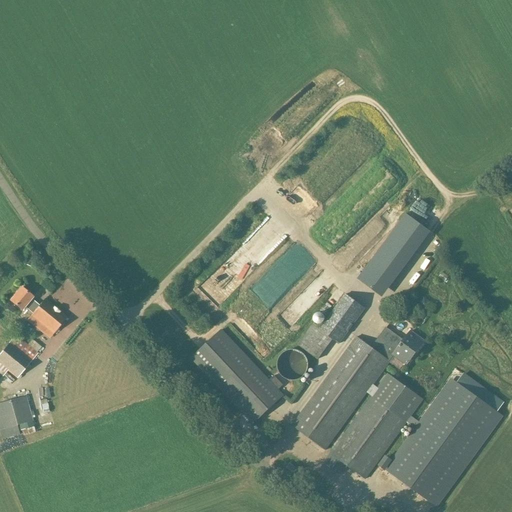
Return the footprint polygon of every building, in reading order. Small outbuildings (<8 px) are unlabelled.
[(358,274),(382,292),(429,227),(405,210),(358,274)] [(21,288),(10,301),(22,311),(25,307),(32,314),(39,306),(32,299),(33,298),(22,288),(21,288)] [(320,328),(319,330),(333,340),(339,345),(366,309),(345,294),(320,328)] [(32,314),(31,316),(53,335),(67,317),(44,299),(39,306),(32,314)] [(314,324),(298,345),(318,360),(333,340),(319,330),(320,328),(314,324)] [(386,328),(371,348),(387,359),(390,361),(394,355),(407,365),(424,342),(411,332),(404,341),(386,328)] [(221,331),(191,359),(219,388),(253,424),(283,396),(249,360),(221,331)] [(16,335),(0,354),(0,373),(3,376),(8,371),(17,378),(38,353),(16,335)] [(357,337),(292,426),(326,451),(331,444),(352,415),(361,403),(368,393),(372,396),(372,395),(375,392),(371,389),(386,368),(391,362),(390,361),(387,359),(371,348),(357,337)] [(284,362),(284,369),(287,368),(288,380),(306,378),(304,351),(283,353),(283,359),(279,359),(279,362),(284,362)] [(324,462),(342,475),(348,467),(364,478),(366,480),(384,455),(408,422),(417,429),(421,423),(412,417),(424,400),(423,400),(388,374),(386,376),(375,392),(372,395),(372,396),(365,405),(356,418),(335,447),(330,454),(333,456),(327,464),(324,462)] [(385,457),(379,466),(386,471),(387,470),(436,506),(501,416),(497,413),(504,404),(463,374),(456,384),(452,381),(434,406),(421,423),(417,429),(393,463),(385,457)] [(26,396),(0,403),(0,432),(2,440),(20,435),(18,426),(33,422),(26,396)]
